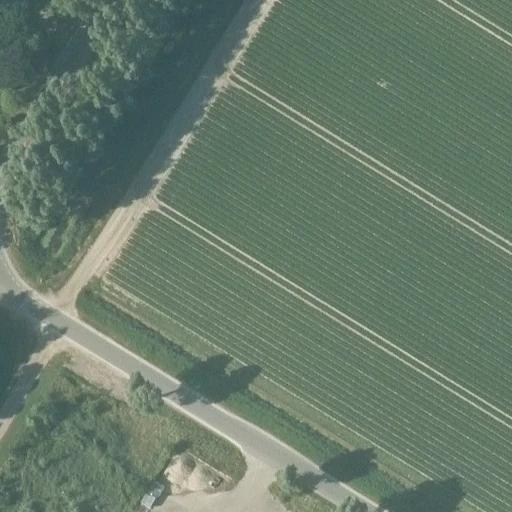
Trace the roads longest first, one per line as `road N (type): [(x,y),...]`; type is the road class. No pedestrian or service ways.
road 1 (unclassified): [(365,511),(0,286)]
road 2 (unclassified): [(0,172),(105,0)]
